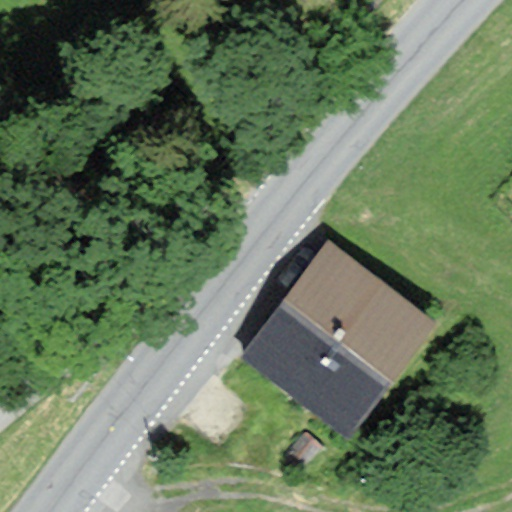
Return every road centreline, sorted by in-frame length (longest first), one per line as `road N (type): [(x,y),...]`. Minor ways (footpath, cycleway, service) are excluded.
road 1 (primary): [(40,511),(248,245)]
road 2 (primary): [(248,245),(453,0)]
road 3 (residential): [(0,406),(207,240),(231,232),(248,245)]
road 4 (track): [(62,483),(104,506),(224,490),(344,511)]
